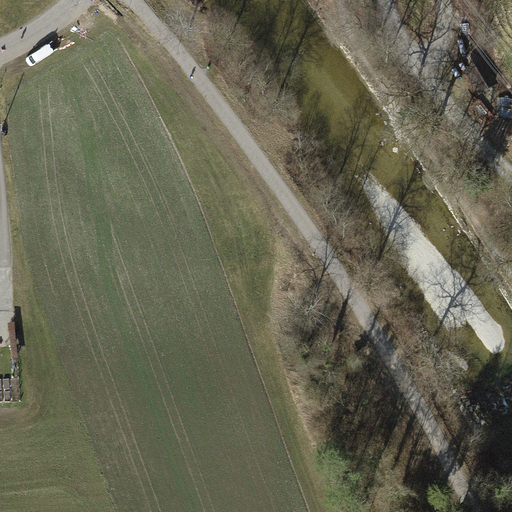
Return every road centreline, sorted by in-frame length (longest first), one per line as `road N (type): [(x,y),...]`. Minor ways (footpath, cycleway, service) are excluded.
road 1 (track): [(129,0),(203,86),(294,214),(450,454),(476,511)]
road 2 (track): [(511,176),(425,71),(385,0)]
